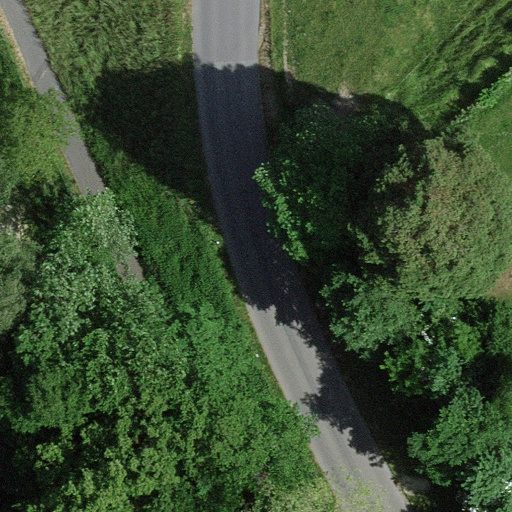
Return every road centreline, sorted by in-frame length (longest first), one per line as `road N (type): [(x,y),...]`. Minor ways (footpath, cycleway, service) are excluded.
road 1 (track): [(11,0),(213,412),(276,511)]
road 2 (tertiary): [(227,0),(234,130),(260,252),(302,363),(377,511)]
